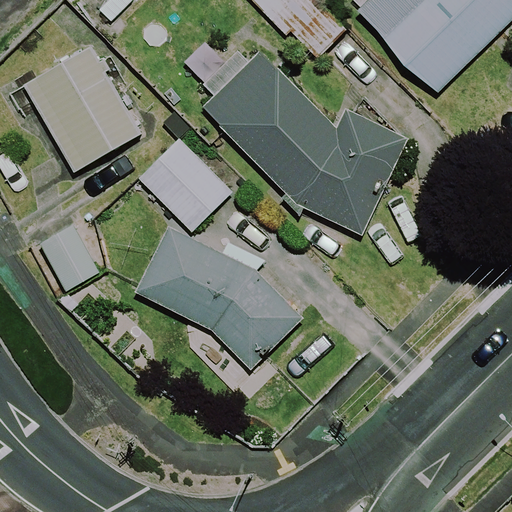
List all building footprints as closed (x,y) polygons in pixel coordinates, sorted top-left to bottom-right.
[(309,12),(299,0),(243,0),(276,39),(309,12)] [(511,20),(511,0),(379,0),(359,19),(432,97),(511,20)] [(138,138),(88,52),(21,90),(71,176),(138,138)] [(298,210),(360,241),(406,157),(352,103),(328,127),(257,56),(200,113),(298,210)] [(229,196),(176,142),(136,181),(189,235),(229,196)] [(92,267),(69,228),(35,249),(58,288),(92,267)] [(297,310),(169,232),(133,292),(261,369),(297,310)]
